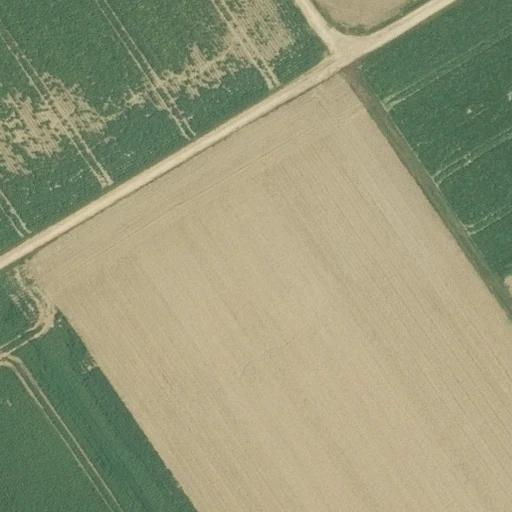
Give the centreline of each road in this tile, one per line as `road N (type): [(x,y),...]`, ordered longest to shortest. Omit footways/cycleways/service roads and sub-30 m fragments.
road 1 (track): [(442,0),(0,270)]
road 2 (track): [(302,0),(511,308)]
